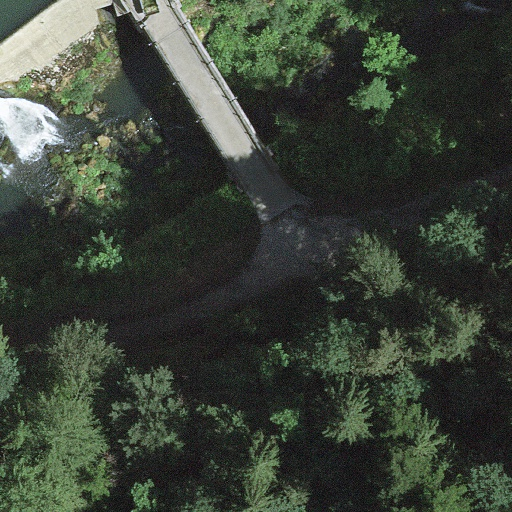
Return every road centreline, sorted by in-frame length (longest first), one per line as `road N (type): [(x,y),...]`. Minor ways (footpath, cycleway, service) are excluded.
road 1 (track): [(511,177),(298,242),(87,344),(0,361)]
road 2 (track): [(164,12),(298,242)]
